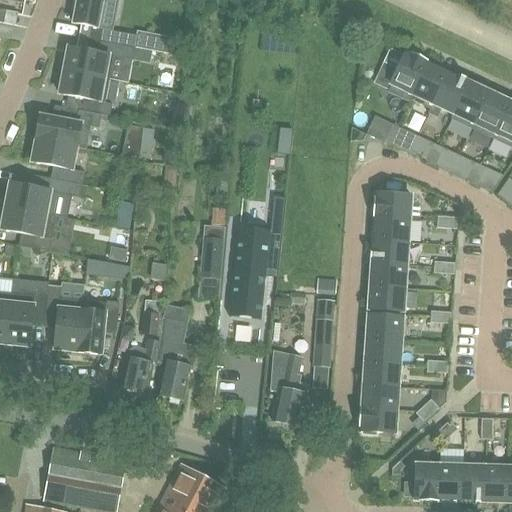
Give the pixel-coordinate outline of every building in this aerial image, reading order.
[(102,0),(78,0),(73,25),(104,31),(108,12),(101,11),(102,0)] [(108,44),(135,49),(138,37),(110,32),(108,44)] [(64,72),(110,81),(114,59),(133,62),(135,49),(108,44),(105,56),(68,49),(64,72)] [(428,64),(406,54),(404,57),(403,57),(398,67),(399,68),(388,93),(409,103),(428,64)] [(448,74),(428,64),(412,96),(409,103),(410,103),(411,101),(430,110),(428,114),(429,115),(433,106),(448,74)] [(89,101),(86,113),(102,116),(102,117),(110,118),(112,106),(105,104),(110,81),(64,72),(59,95),(89,101)] [(469,83),(448,74),(433,106),(429,115),(437,119),(441,110),(453,115),(451,120),(454,116),(469,83)] [(489,93),(469,83),(454,116),(451,120),(472,130),(474,125),(489,93)] [(510,103),(489,93),(474,125),(472,130),(493,139),(495,135),(510,103)] [(493,139),(511,148),(511,103),(510,103),(495,135),(493,139)] [(76,124),(41,117),(36,140),(86,150),(91,128),(99,130),(102,116),(78,112),(76,124)] [(175,115),(165,113),(163,127),(172,129),(175,115)] [(392,125),(388,135),(398,139),(403,130),(392,125)] [(388,135),(384,144),(394,149),(398,139),(388,135)] [(86,150),(36,140),(31,163),(61,169),(58,182),(74,185),(82,186),(84,173),(73,171),(77,149),(86,151),(86,150)] [(433,144),(429,154),(439,159),(444,149),(433,144)] [(435,168),(439,159),(429,154),(425,163),(435,168)] [(475,164),(470,173),(481,178),(485,168),(475,164)] [(176,168),(165,167),(162,186),(173,187),(176,168)] [(470,173),(466,182),(477,187),(481,178),(470,173)] [(56,193),(48,192),(10,184),(6,208),(56,217),(56,216),(52,215),(56,194),(56,193)] [(79,199),(82,186),(74,185),(72,197),(79,199)] [(410,221),(411,198),(376,195),(374,219),(410,221)] [(56,217),(6,208),(1,231),(21,235),(29,236),(27,249),(49,253),(56,217)] [(225,210),(212,209),(210,227),(223,228),(225,210)] [(437,229),(447,230),(448,218),(437,217),(437,229)] [(458,219),(448,218),(447,230),(457,230),(458,219)] [(408,244),(410,221),(374,219),(373,242),(408,244)] [(277,276),(276,279),(277,279),(282,236),(270,235),(270,232),(269,232),(268,235),(240,232),(240,229),(238,229),(229,317),(231,318),(231,312),(260,315),(259,321),(261,321),(265,278),(266,275),(277,276)] [(201,279),(221,281),(224,242),(204,240),(201,279)] [(407,267),(408,244),(373,242),(371,264),(407,267)] [(5,246),(4,256),(15,257),(16,247),(5,246)] [(31,251),(19,248),(18,256),(29,258),(31,251)] [(109,260),(124,262),(127,251),(112,248),(109,260)] [(128,266),(87,258),(85,275),(127,280),(128,266)] [(433,274),(444,275),(444,264),(434,263),(433,274)] [(405,290),(407,267),(371,264),(370,287),(405,290)] [(444,275),(454,276),(455,264),(444,264),(444,275)] [(336,281),(318,280),(317,293),(335,294),(336,281)] [(57,320),(56,329),(54,351),(78,353),(83,302),(60,300),(61,288),(48,287),(47,294),(48,295),(45,318),(57,320)] [(404,313),(405,290),(370,287),(368,311),(404,313)] [(0,344),(6,346),(12,294),(0,293),(0,344)] [(35,297),(12,294),(6,346),(30,348),(33,318),(44,319),(45,319),(45,318),(48,295),(47,294),(35,293),(35,297)] [(305,295),(291,294),(290,304),(304,305),(305,295)] [(156,337),(159,316),(161,297),(153,296),(152,305),(145,304),(143,336),(156,337)] [(313,367),(329,369),(334,303),(318,301),(313,367)] [(106,304),(83,302),(78,353),(101,356),(103,334),(104,326),(117,327),(119,303),(106,302),(106,304)] [(430,324),(440,324),(441,313),(431,312),(430,324)] [(451,314),(441,313),(440,324),(450,325),(451,314)] [(402,343),(403,319),(368,317),(366,341),(402,343)] [(164,367),(158,397),(183,402),(190,372),(193,373),(198,350),(184,347),(188,326),(165,321),(163,338),(162,345),(158,366),(164,367)] [(400,366),(402,343),(366,341),(364,363),(400,366)] [(147,394),(153,366),(156,366),(161,344),(148,342),(146,348),(135,346),(129,352),(127,359),(121,389),(132,391),(132,394),(143,396),(144,394),(147,394)] [(294,393),(298,375),(302,359),(273,352),(270,392),(278,393),(272,422),(285,425),(287,427),(293,429),(295,427),(299,428),(306,395),(294,393)] [(427,373),(437,374),(438,362),(428,362),(427,373)] [(448,363),(438,362),(437,374),(447,375),(448,363)] [(398,389),(400,366),(364,363),(363,386),(398,389)] [(397,411),(398,389),(363,386),(361,409),(397,411)] [(431,401),(423,408),(431,416),(438,409),(431,401)] [(423,423),(431,416),(423,408),(416,414),(423,423)] [(395,435),(397,411),(361,409),(360,432),(364,433),(363,435),(375,436),(375,434),(395,435)] [(492,431),(493,420),(481,420),(481,430),(492,431)] [(450,437),(457,430),(450,422),(442,429),(450,437)] [(442,429),(434,435),(442,444),(450,437),(442,429)] [(481,430),(481,440),(492,441),(492,431),(481,430)] [(54,449),(44,502),(98,511),(116,511),(126,463),(54,449)] [(415,501),(439,502),(440,466),(416,466),(416,485),(414,485),(413,497),(415,497),(415,501)] [(463,467),(440,466),(439,502),(461,503),(463,467)] [(182,467),(157,511),(216,511),(227,492),(182,467)] [(485,468),(463,467),(461,503),(484,503),(485,468)] [(508,468),(485,468),(484,503),(507,504),(508,468)]
